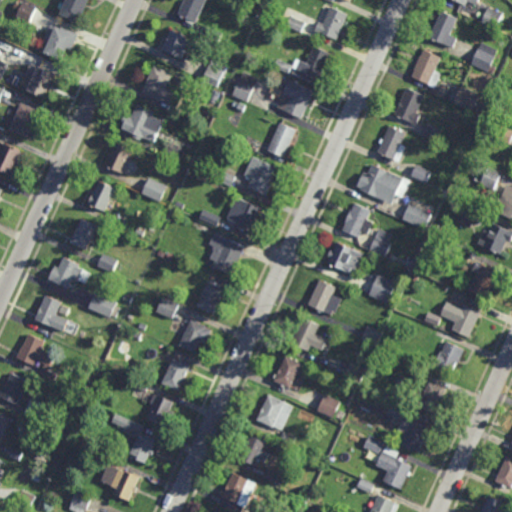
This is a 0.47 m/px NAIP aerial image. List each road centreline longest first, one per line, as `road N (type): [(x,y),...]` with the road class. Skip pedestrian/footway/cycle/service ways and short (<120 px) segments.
road 1 (residential): [(402,0),(171,511)]
road 2 (residential): [(137,0),(0,305)]
road 3 (residential): [(511,349),(438,511)]
